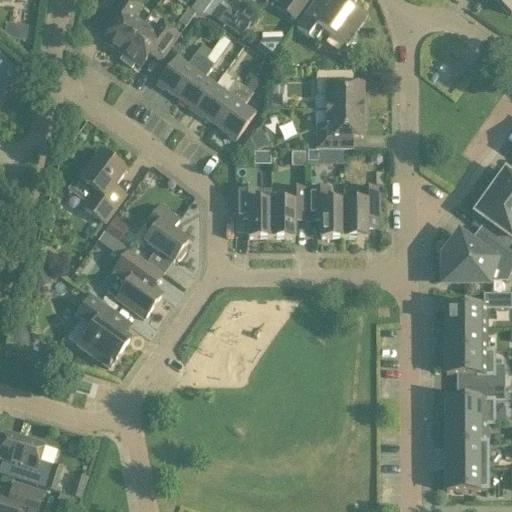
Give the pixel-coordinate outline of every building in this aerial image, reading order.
[(143,28),(134,21),(141,11),(125,0),(116,0),(99,24),(110,33),(103,43),(122,57),(143,28)] [(240,39),(250,25),(215,0),(200,0),(195,7),(240,39)] [(269,0),(278,6),(275,10),(296,25),(313,1),(312,0),(269,0)] [(345,49),(348,45),(356,45),(355,35),(366,20),(353,11),(355,9),(351,6),(354,0),(335,0),(328,11),(315,2),(295,31),(314,44),(323,33),(345,49)] [(511,16),(511,0),(489,0),(488,2),(510,18),(511,16)] [(152,34),(143,28),(122,57),(124,58),(120,63),(131,71),(135,66),(140,70),(147,60),(159,68),(180,39),(159,24),(152,34)] [(176,59),(157,86),(177,101),(205,62),(211,53),(202,47),(196,56),(187,68),(176,59)] [(205,62),(177,101),(196,115),(215,88),(205,80),(213,68),(205,62)] [(0,101),(18,81),(0,66),(0,101)] [(242,74),(238,83),(256,92),(261,82),(242,74)] [(326,98),(326,114),(366,114),(366,100),(362,100),(362,88),(353,88),(353,74),(315,74),(315,98),(326,98)] [(215,88),(196,115),(216,129),(244,90),(235,84),(226,96),(215,88)] [(244,90),(216,129),(236,143),(255,116),(244,108),(253,96),(244,90)] [(353,153),(353,140),(362,139),(362,127),(366,127),(366,114),(326,114),(326,129),(315,130),(315,153),(353,153)] [(126,201),(113,191),(124,176),(99,157),(80,184),(92,193),(80,211),(105,229),(126,201)] [(492,193),(489,196),(511,212),(511,180),(504,175),(501,180),(496,181),(491,188),(492,193)] [(284,206),(271,206),(271,241),(294,241),(294,225),(307,225),(307,191),(284,191),(284,206)] [(343,205),(331,205),(331,191),(307,191),(307,225),(320,225),(320,241),(343,241),(343,205)] [(248,242),(271,241),(271,206),(271,192),(235,192),(234,225),(248,225),(248,242)] [(356,192),(356,205),(343,205),(343,241),(366,241),(366,235),(380,234),(379,192),(356,192)] [(478,212),(474,217),(495,233),(490,240),(488,243),(502,254),(511,261),(511,212),(489,196),(487,200),(482,200),(477,208),(478,212)] [(188,244),(173,233),(180,223),(159,208),(144,229),(152,234),(144,245),(172,265),(174,263),(177,265),(180,264),(186,255),(186,253),(183,251),(188,244)] [(106,233),(122,242),(130,228),(114,219),(106,233)] [(123,258),(129,249),(105,234),(99,243),(123,258)] [(444,262),(444,285),(492,285),(502,254),(488,243),(486,241),(485,242),(476,255),(467,248),(459,242),(444,262)] [(161,298),(154,292),(163,278),(128,253),(112,276),(127,287),(116,302),(144,322),(161,298)] [(445,310),(445,326),(486,326),(486,313),(510,313),(510,298),(482,298),(482,310),(445,310)] [(90,299),(74,320),(80,324),(91,332),(78,350),(108,371),(129,344),(123,340),(122,339),(130,328),(117,319),(90,299)] [(445,347),(445,354),(485,354),(486,326),(445,326),(445,347)] [(435,352),(444,352),(444,331),(435,331),(435,352)] [(445,354),(445,378),(456,378),(475,378),(475,391),(504,391),(504,369),(493,369),(493,355),(485,355),(485,354),(445,354)] [(445,428),(486,428),(486,427),(493,427),(493,404),(504,404),(504,391),(475,391),(475,404),(445,404),(445,428)] [(486,428),(445,428),(445,450),(486,450),(486,428)] [(0,452),(0,462),(24,470),(20,483),(54,494),(61,471),(39,463),(43,449),(5,437),(0,452)] [(486,450),(445,450),(445,472),(486,472),(486,450)] [(486,472),(445,472),(445,494),(486,494),(486,472)] [(87,482),(79,479),(72,501),(80,503),(87,482)] [(0,511),(37,511),(42,497),(14,488),(10,501),(0,497),(0,511)]
